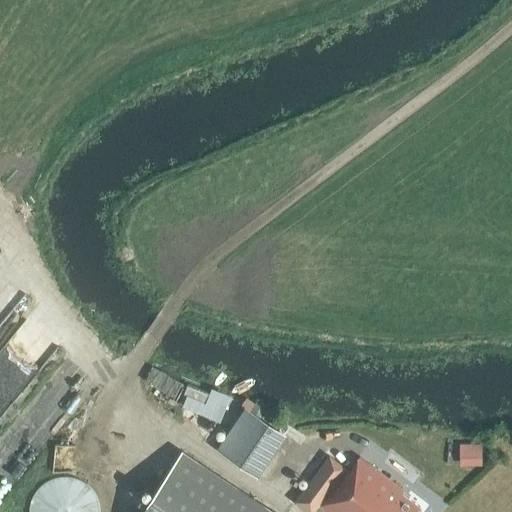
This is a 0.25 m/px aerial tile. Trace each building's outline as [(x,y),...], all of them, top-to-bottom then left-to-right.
[(141,381),(176,396),(182,381),(148,366),(141,381)] [(257,477),(285,436),(244,408),(216,450),(257,477)] [(456,444),(457,465),(481,464),(480,443),(456,444)] [(273,511),(181,451),(140,511),(273,511)] [(403,491),(358,457),(347,472),(345,470),(325,497),(307,484),(291,505),(301,511),(313,511),(318,506),(325,511),(415,511),(419,507),(401,494),(403,491)] [(99,511),(100,511),(100,509),(99,505),(99,504),(98,502),(97,498),(96,497),(94,494),(92,491),(90,488),(88,486),(86,484),(84,483),(81,481),(77,480),(72,478),(69,477),(65,477),(63,477),(59,477),(55,478),(52,479),(50,480),(47,482),(45,483),(42,485),(39,487),(37,490),(36,491),(33,494),(32,498),(31,499),(30,503),(29,505),(29,508),(28,510),(28,511),(99,511)]
